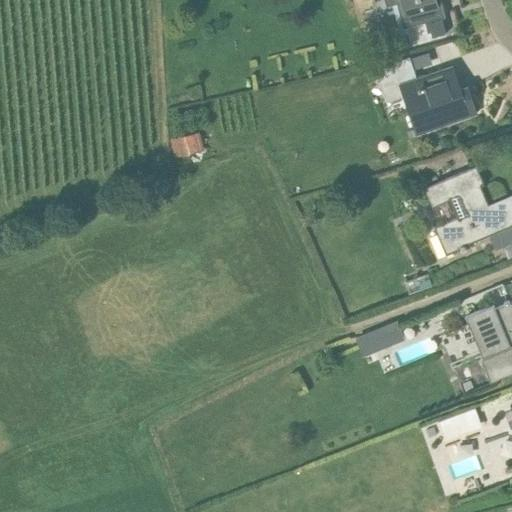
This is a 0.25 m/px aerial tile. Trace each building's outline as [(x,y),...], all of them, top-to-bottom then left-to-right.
[(395,0),(403,30),(446,18),(440,0),(395,0)] [(463,97),(453,67),(400,85),(416,130),(451,117),(453,122),(477,114),(470,95),(463,97)] [(173,159),(196,153),(192,134),(168,140),(173,159)] [(511,206),(493,215),(481,187),(484,186),(476,167),(425,189),(432,207),(449,200),(457,218),(435,228),(446,256),(466,248),(465,246),(511,226),(511,206)] [(494,305),(465,317),(466,318),(470,317),(480,342),(487,339),(493,354),(481,359),(491,383),(511,373),(511,302),(510,303),(509,301),(504,303),(505,305),(494,309),(493,307),(494,307),(494,305)] [(367,333),(375,352),(390,346),(383,327),(367,333)] [(476,409),(459,415),(465,433),(482,428),(476,409)]
